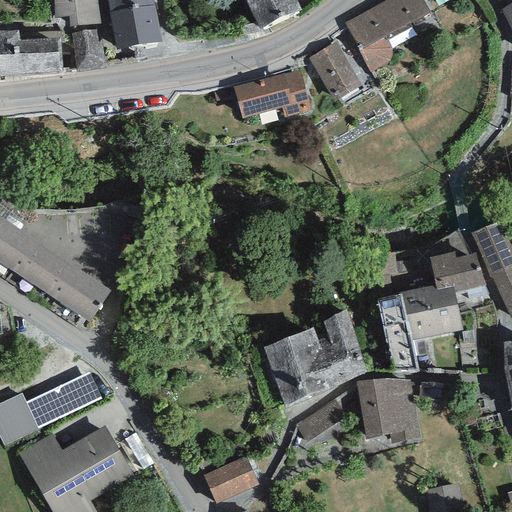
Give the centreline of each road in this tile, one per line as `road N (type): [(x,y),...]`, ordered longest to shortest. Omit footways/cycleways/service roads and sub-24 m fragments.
road 1 (residential): [(490,0),(504,34),(506,79),(489,134),(459,172),(459,191),(499,303),(498,384),(511,436)]
road 2 (secondary): [(345,0),(265,50),(0,97)]
road 3 (residential): [(0,290),(109,372),(204,511)]
